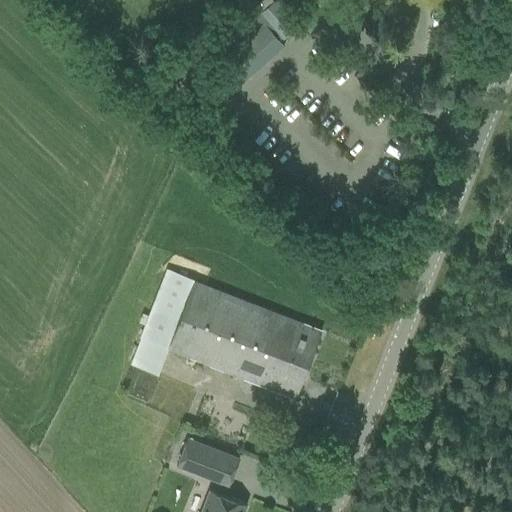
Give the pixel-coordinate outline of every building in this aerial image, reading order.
[(232,61),(214,76),(230,94),(283,47),(279,42),(299,25),(277,0),(273,0),(260,12),(258,9),(217,44),(232,61)] [(208,101),(217,111),(229,101),(220,91),(208,101)] [(167,348),(295,398),(321,331),(167,270),(130,364),(157,374),(167,348)] [(228,485),(239,457),(187,437),(176,465),(228,485)] [(242,511),(246,503),(209,489),(199,511),(242,511)]
